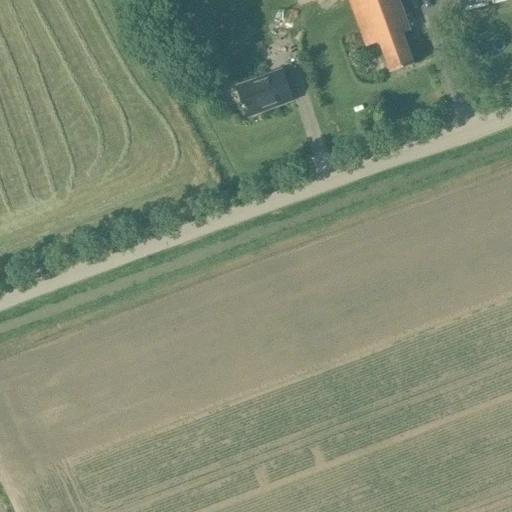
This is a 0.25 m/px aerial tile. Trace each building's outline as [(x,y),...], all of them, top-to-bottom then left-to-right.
[(349,0),(366,47),(380,41),(391,72),(414,64),(403,33),(410,31),(398,0),(349,0)] [(497,0),(460,0),(462,9),(497,0)] [(301,30),(301,9),(277,8),(276,29),(301,30)] [(201,19),(188,25),(195,43),(208,38),(201,19)] [(293,100),(282,70),(238,86),(249,116),(293,100)]
